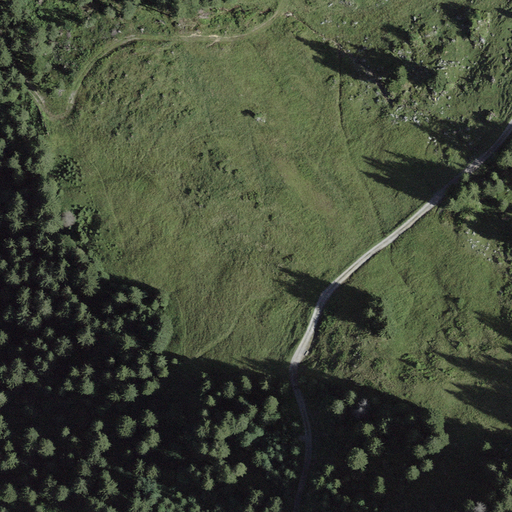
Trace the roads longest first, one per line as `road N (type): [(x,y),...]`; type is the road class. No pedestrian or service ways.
road 1 (track): [(511,123),(483,159),(321,302),(292,372),(307,450),(295,511)]
road 2 (track): [(127,35),(234,36),(266,20),(279,0)]
